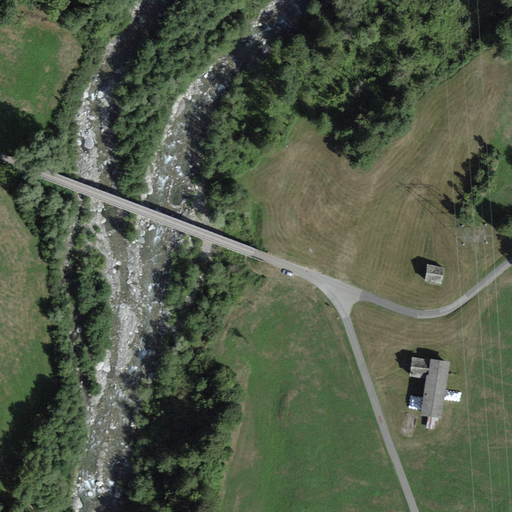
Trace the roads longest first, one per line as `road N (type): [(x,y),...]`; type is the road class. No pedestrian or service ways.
road 1 (unclassified): [(511,260),(452,307),(420,315),(0,158)]
road 2 (track): [(338,284),(417,511)]
